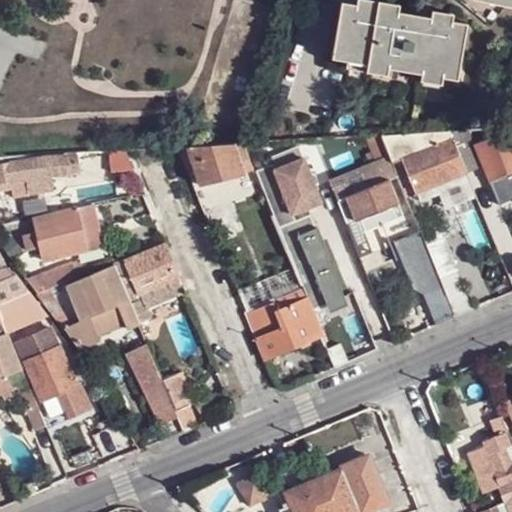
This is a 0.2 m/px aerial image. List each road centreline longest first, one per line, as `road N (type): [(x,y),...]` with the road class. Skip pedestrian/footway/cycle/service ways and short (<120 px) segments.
road 1 (residential): [(162,170),(271,422)]
road 2 (residential): [(55,511),(271,422)]
road 3 (residential): [(447,511),(391,372)]
road 4 (residential): [(271,422),(391,372)]
road 5 (residential): [(391,372),(511,323)]
